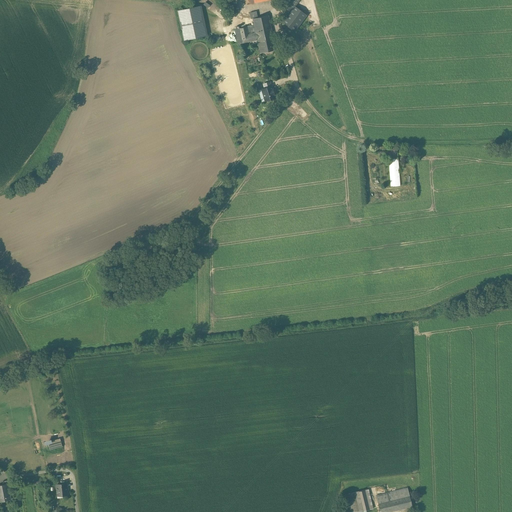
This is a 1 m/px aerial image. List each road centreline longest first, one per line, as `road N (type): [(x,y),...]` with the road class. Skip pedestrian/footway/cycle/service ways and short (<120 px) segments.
road 1 (track): [(91,264),(195,216),(296,84)]
road 2 (track): [(473,141),(351,139),(296,84)]
